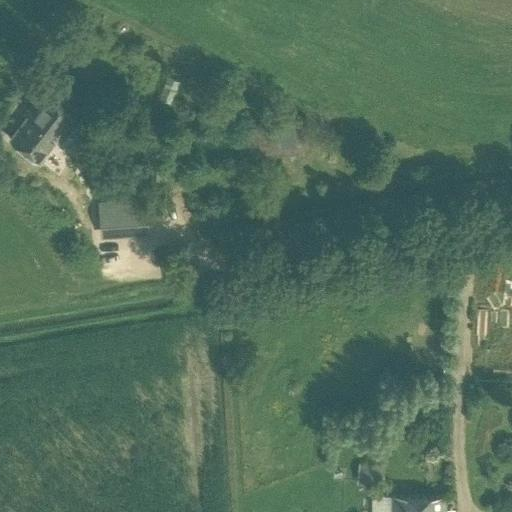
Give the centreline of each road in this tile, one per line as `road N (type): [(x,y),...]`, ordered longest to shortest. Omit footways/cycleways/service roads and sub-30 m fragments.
road 1 (unclassified): [(211,266),(511,214)]
road 2 (unknown): [(476,220),(465,471),(478,511)]
